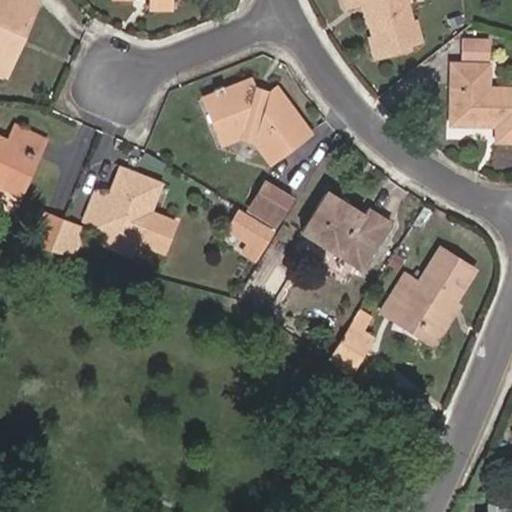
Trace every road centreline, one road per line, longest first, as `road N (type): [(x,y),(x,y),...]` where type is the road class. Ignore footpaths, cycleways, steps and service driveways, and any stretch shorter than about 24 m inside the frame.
road 1 (residential): [(290,8),(313,45),(411,149),(478,190),(511,200)]
road 2 (residential): [(290,8),(108,95)]
road 3 (residential): [(424,511),(511,339)]
